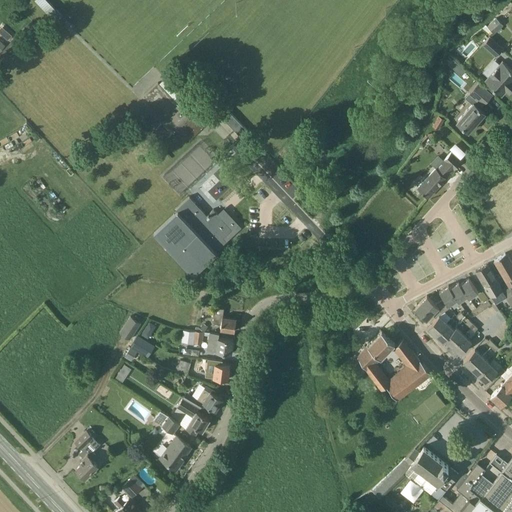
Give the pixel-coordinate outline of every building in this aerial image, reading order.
[(47,0),(36,0),(52,17),(58,11),(47,0)] [(496,17),(487,25),(495,34),(503,25),(496,17)] [(1,34),(8,40),(12,36),(5,30),(1,34)] [(489,36),(483,43),(496,56),(503,48),(489,36)] [(448,63),(461,75),(465,70),(453,58),(448,63)] [(511,69),(502,61),(485,80),(501,95),(506,90),(509,92),(511,88),(511,69)] [(160,82),(179,103),(184,99),(165,77),(160,82)] [(144,95),(166,119),(153,131),(163,142),(174,131),(179,136),(183,133),(190,140),(203,126),(192,114),(193,114),(187,107),(189,105),(185,100),(180,105),(158,82),(144,95)] [(474,102),(457,122),(468,132),(475,124),(479,120),(478,120),(485,113),(480,108),(482,105),(491,94),(478,82),(469,93),(476,99),(473,102),(474,102)] [(242,125),(227,109),(221,115),(236,131),(242,125)] [(438,129),(444,119),(439,116),(433,126),(438,129)] [(436,168),(418,188),(428,197),(440,184),(439,184),(443,180),(443,181),(446,178),(445,177),(453,169),(454,170),(461,162),(451,152),(444,160),(446,162),(438,171),(436,168)] [(189,196),(176,209),(178,210),(154,233),(193,274),(217,252),(216,251),(226,241),(223,237),(232,229),(221,217),(222,216),(219,213),(218,214),(213,209),(207,215),(189,196)] [(509,286),(511,290),(511,265),(505,253),(494,260),(509,286)] [(500,287),(487,264),(486,263),(475,270),(490,295),(496,303),(499,300),(504,308),(508,306),(511,303),(511,292),(506,283),(500,287)] [(469,298),(478,292),(468,278),(460,284),(464,290),(463,290),(467,296),(469,298)] [(459,302),(467,296),(463,290),(464,290),(460,284),(458,282),(450,287),(454,293),(453,294),(457,299),(459,302)] [(449,305),(457,299),(453,294),(454,293),(450,287),(448,285),(439,292),(444,298),(449,305)] [(432,314),(436,318),(439,315),(440,314),(450,307),(449,305),(444,298),(435,304),(426,295),(414,309),(426,320),(432,314)] [(236,318),(223,316),(224,308),(215,307),(213,322),(221,323),(220,329),(234,331),(236,318)] [(447,322),(439,315),(436,318),(427,327),(435,334),(447,322)] [(141,322),(130,316),(120,333),(130,339),(141,322)] [(149,321),(141,334),(148,338),(156,325),(149,321)] [(454,329),(447,322),(435,334),(443,342),(445,340),(450,335),(449,334),(454,329)] [(204,323),(200,328),(204,331),(208,326),(204,323)] [(464,334),(456,327),(456,326),(454,329),(449,334),(450,335),(445,340),(452,347),(464,334)] [(182,341),(202,343),(203,332),(183,329),(182,341)] [(367,344),(356,357),(381,390),(386,385),(397,399),(431,373),(418,358),(402,337),(392,347),(405,363),(388,379),(375,362),(394,342),(381,330),(367,344)] [(219,333),(210,332),(209,342),(216,344),(216,351),(231,353),(233,339),(218,337),(219,333)] [(138,334),(130,347),(137,351),(147,358),(155,345),(138,334)] [(471,341),(464,334),(452,347),(460,354),(471,341)] [(131,361),(137,351),(130,347),(124,357),(131,361)] [(475,348),(463,361),(470,368),(482,355),(475,348)] [(490,363),(482,355),(470,368),(478,375),(490,363)] [(216,359),(207,358),(206,364),(209,364),(208,369),(214,370),(213,377),(227,379),(229,365),(215,364),(216,359)] [(494,358),(490,363),(478,375),(486,382),(497,371),(501,375),(505,370),(501,366),(501,365),(494,358)] [(190,363),(180,360),(177,371),(187,374),(190,363)] [(119,372),(116,377),(123,381),(126,376),(119,372)] [(501,406),(511,393),(511,373),(490,396),(501,406)] [(188,401),(190,402),(200,408),(203,403),(215,410),(222,398),(216,394),(217,392),(206,385),(197,398),(192,395),(188,401)] [(197,411),(199,407),(182,398),(177,406),(193,416),(185,429),(195,435),(199,429),(202,431),(203,430),(204,430),(205,430),(207,427),(207,426),(206,425),(209,419),(197,411)] [(153,420),(162,426),(169,416),(160,410),(153,420)] [(162,426),(173,434),(180,424),(169,416),(162,426)] [(97,455),(94,452),(101,445),(92,436),(86,430),(75,441),(83,449),(79,453),(83,457),(80,460),(82,463),(76,468),(85,477),(97,465),(92,460),(97,455)] [(183,459),(181,457),(190,445),(175,434),(158,457),(175,469),(183,459)] [(381,498),(406,474),(438,499),(442,494),(445,490),(457,475),(448,467),(448,466),(444,462),(423,446),(419,451),(415,447),(404,458),(397,466),(372,490),(381,498)] [(494,457),(500,462),(503,458),(497,453),(494,457)] [(511,511),(511,457),(508,462),(492,483),(480,497),(466,511),(511,511)] [(503,458),(500,462),(494,457),(485,469),(481,474),(492,483),(508,462),(503,458)] [(481,474),(485,469),(477,462),(456,489),(460,492),(459,494),(452,503),(442,494),(438,499),(453,511),(454,511),(466,511),(480,497),(469,489),(481,474)] [(140,485),(143,482),(135,473),(121,486),(132,497),(142,487),(140,485)] [(469,489),(480,497),(492,483),(481,474),(469,489)] [(139,511),(143,509),(130,497),(125,502),(120,498),(114,504),(121,509),(118,511),(139,511)]
